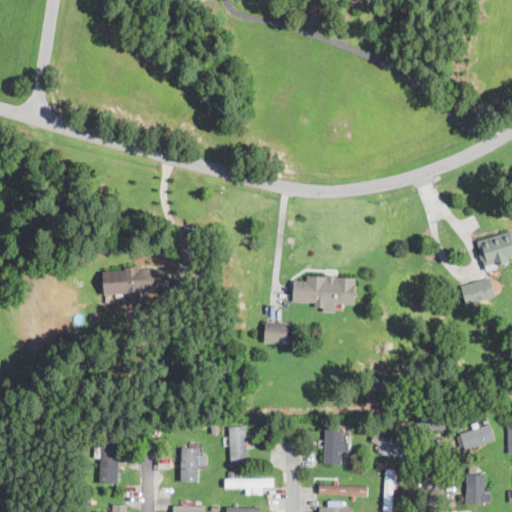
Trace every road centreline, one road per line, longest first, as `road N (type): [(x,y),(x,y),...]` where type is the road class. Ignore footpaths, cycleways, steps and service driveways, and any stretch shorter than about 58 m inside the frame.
road 1 (residential): [(39,119),(293,189),(326,190),(419,173),(511,130)]
road 2 (residential): [(39,119),(56,0)]
